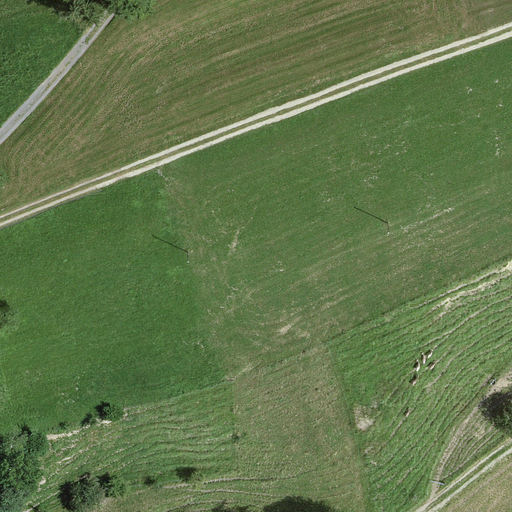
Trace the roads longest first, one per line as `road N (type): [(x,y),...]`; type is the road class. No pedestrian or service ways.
road 1 (track): [(0,230),(200,145),(511,33)]
road 2 (track): [(0,132),(121,0)]
